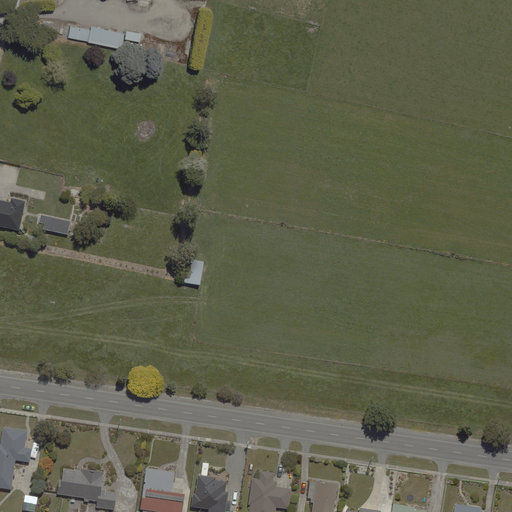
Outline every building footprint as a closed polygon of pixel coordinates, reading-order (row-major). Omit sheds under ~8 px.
[(71,21),(68,38),(121,50),(125,34),(71,21)] [(142,35),(127,31),(125,39),(140,42),(142,35)] [(26,205),(0,199),(0,226),(19,231),(26,205)] [(72,222),(41,214),(38,223),(46,225),(44,230),(68,237),(72,222)] [(199,289),(204,265),(188,261),(183,285),(199,289)] [(28,433),(0,430),(0,432),(0,488),(12,491),(16,463),(29,464),(30,451),(25,450),(28,433)] [(104,475),(64,469),(60,496),(98,502),(97,508),(114,511),(117,494),(101,492),(104,475)] [(175,475),(148,471),(142,511),(144,511),(184,511),(186,496),(172,494),(175,475)] [(259,481),(253,480),(248,511),(276,511),(277,508),(289,510),(292,490),(273,487),(274,474),(260,472),(259,481)] [(224,511),(228,483),(198,479),(194,509),(209,511),(208,511),(224,511)] [(334,511),(338,486),(317,483),(313,511),(334,511)] [(34,511),(36,502),(23,501),(21,511),(34,511)]
